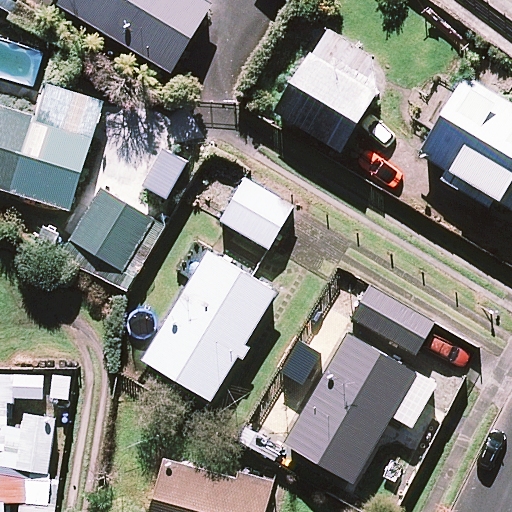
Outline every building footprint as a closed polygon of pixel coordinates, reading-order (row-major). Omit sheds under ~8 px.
[(215,10),(199,0),(54,0),(174,76),(215,10)] [(394,74),(332,34),(279,115),(323,143),(346,107),(365,119),(394,74)] [(425,157),(448,170),(443,180),(465,192),(470,183),(511,207),(511,105),(469,80),(425,157)] [(0,190),(74,213),(107,104),(77,95),(67,129),(0,108),(0,190)] [(295,212),(248,185),(226,224),(272,251),(295,212)] [(161,225),(104,193),(66,259),(123,292),(161,225)] [(279,295),(213,255),(148,363),(215,402),(279,295)] [(436,327),(375,291),(357,321),(418,357),(436,327)] [(419,374),(351,336),(290,447),(358,484),(419,374)] [(75,378),(0,377),(0,401),(75,402),(75,378)] [(0,421),(0,511),(57,511),(57,480),(57,421),(0,421)] [(269,511),(276,489),(169,461),(155,511),(269,511)]
